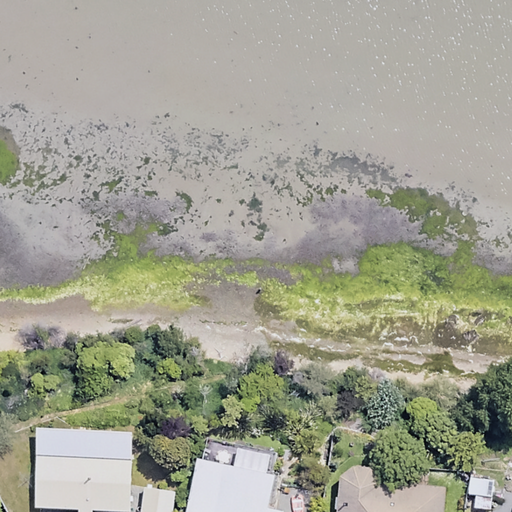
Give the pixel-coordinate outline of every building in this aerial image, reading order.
[(33,439),(1,437),(0,468),(0,480),(31,482),(33,439)] [(136,449),(44,445),(42,506),(67,507),(67,511),(96,511),(97,509),(133,510),(136,449)] [(277,454),(238,447),(235,465),(199,459),(189,511),(282,511),(283,510),(268,507),(277,454)] [(377,468),(341,465),(336,511),(441,511),(444,486),(376,479),(377,468)] [(493,477),(470,476),(468,507),(491,508),(493,477)] [(173,511),(176,493),(146,489),(143,511),(173,511)]
